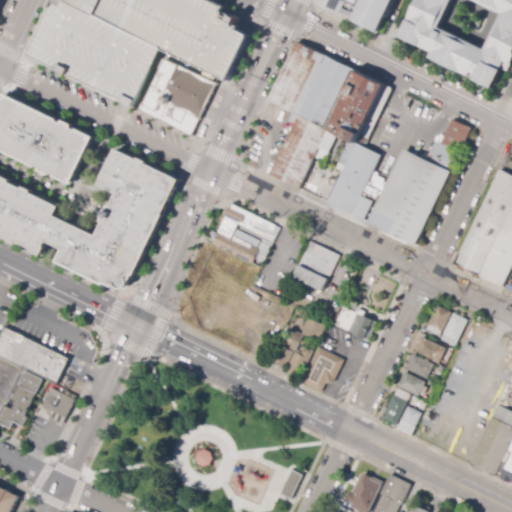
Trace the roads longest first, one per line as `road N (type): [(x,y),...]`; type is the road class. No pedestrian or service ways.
road 1 (residential): [(501,121),(310,511)]
road 2 (secondary): [(137,324),(511,510)]
road 3 (residential): [(210,171),(511,316)]
road 4 (residential): [(287,13),(501,121)]
road 5 (residential): [(0,67),(210,171)]
road 6 (tertiary): [(137,324),(59,484)]
road 7 (tertiary): [(287,13),(210,171)]
road 8 (tertiary): [(210,171),(137,324)]
road 9 (secondary): [(0,258),(137,324)]
